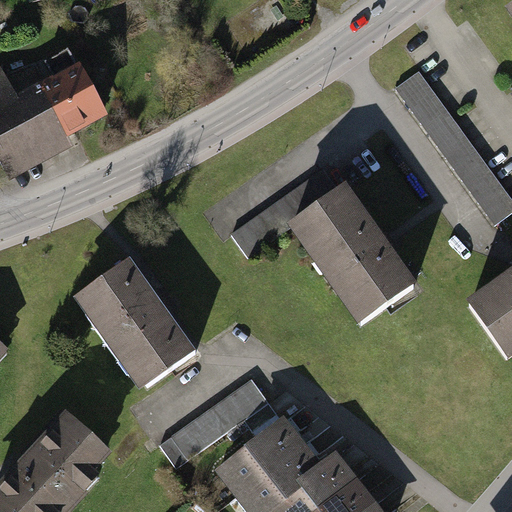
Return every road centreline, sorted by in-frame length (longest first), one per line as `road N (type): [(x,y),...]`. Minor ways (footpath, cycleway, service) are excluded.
road 1 (tertiary): [(13,221),(119,177),(262,98),(402,0)]
road 2 (residential): [(201,383),(255,344),(460,511)]
